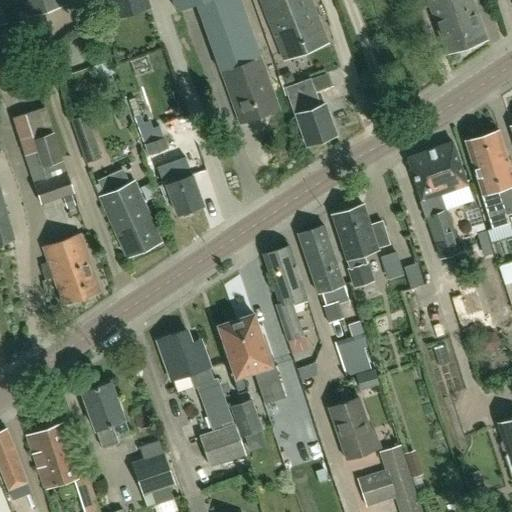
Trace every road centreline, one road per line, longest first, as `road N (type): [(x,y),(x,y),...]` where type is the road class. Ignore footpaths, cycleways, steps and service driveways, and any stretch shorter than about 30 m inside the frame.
road 1 (secondary): [(0,394),(284,204),(511,66)]
road 2 (unknown): [(373,148),(484,421)]
